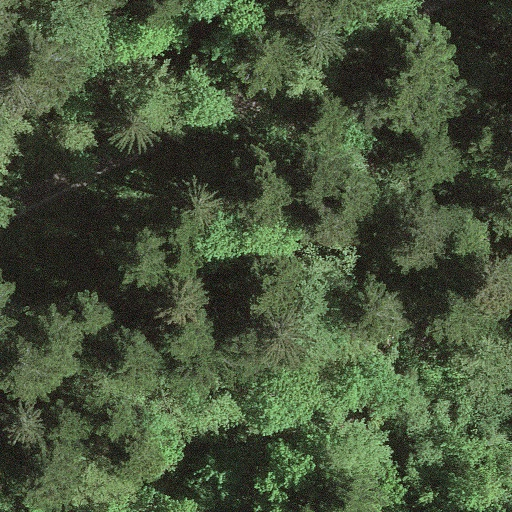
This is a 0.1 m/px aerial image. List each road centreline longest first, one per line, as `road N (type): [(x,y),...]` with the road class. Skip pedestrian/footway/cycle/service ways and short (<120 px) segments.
road 1 (track): [(0,234),(432,0)]
road 2 (track): [(213,118),(0,305)]
